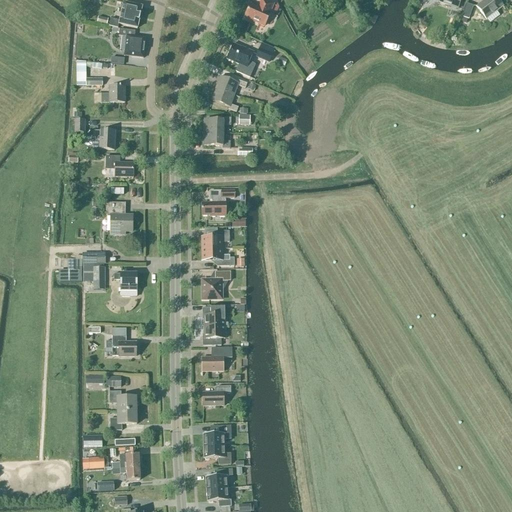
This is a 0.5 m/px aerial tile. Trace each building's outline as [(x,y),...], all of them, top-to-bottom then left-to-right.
[(269,14),(273,5),(262,0),(261,0),(258,9),(250,5),(245,18),(264,26),(270,14),(269,14)] [(437,0),(439,2),(457,9),(460,0),(437,0)] [(497,0),(486,0),(476,7),(486,20),(503,7),(497,0)] [(118,25),(137,29),(142,7),(123,3),(119,21),(110,19),(108,27),(117,29),(118,25)] [(473,7),(467,5),(462,17),(468,19),(473,7)] [(142,59),(144,39),(133,38),(134,31),(119,30),(118,37),(126,37),(124,52),(132,53),(131,58),(142,59)] [(260,49),(272,54),(274,50),(262,44),(260,49)] [(252,55),(245,51),(245,52),(232,47),(226,60),(238,65),(235,72),(250,78),(255,65),(249,61),(252,55)] [(272,54),(260,49),(256,57),(268,63),(272,54)] [(216,89),(234,96),(238,87),(245,89),(247,84),(239,81),(238,84),(220,77),(216,89)] [(102,87),(102,79),(85,79),(86,86),(86,87),(102,87)] [(109,103),(125,103),(125,87),(108,87),(108,95),(101,95),(101,103),(109,103)] [(234,96),(216,89),(211,101),(229,108),(228,110),(236,113),(238,108),(231,106),(234,96)] [(250,116),(238,116),(238,126),(250,126),(250,116)] [(204,133),(223,134),(223,126),(230,126),(231,119),(223,118),(223,121),(204,120),(204,133)] [(85,120),(74,120),(74,133),(85,133),(85,120)] [(114,151),(115,132),(100,131),(100,132),(94,132),(93,150),(98,150),(114,151)] [(223,134),(204,133),(203,146),(222,147),(222,149),(230,150),(230,142),(223,142),(223,134)] [(133,178),(133,164),(119,164),(120,157),(106,157),(105,170),(114,171),(114,178),(133,178)] [(225,203),(210,203),(210,204),(202,204),(202,216),(210,216),(210,217),(225,217),(225,203)] [(121,216),(121,204),(105,204),(105,212),(111,212),(111,215),(109,215),(109,235),(124,235),(125,232),(132,233),(132,216),(121,216)] [(202,250),(222,249),(221,243),(229,243),(229,232),(217,232),(217,238),(202,238),(202,250)] [(222,249),(202,250),(202,261),(209,261),(217,267),(234,267),(234,258),(229,258),(229,256),(222,256),(222,249)] [(90,265),(103,265),(105,265),(105,253),(82,254),(82,265),(90,265)] [(70,282),(81,282),(81,260),(70,260),(70,282)] [(93,269),(93,283),(105,283),(105,268),(103,268),(103,265),(90,265),(90,269),(93,269)] [(213,274),(215,274),(215,281),(202,281),(202,300),(221,300),(221,282),(230,281),(230,273),(213,273),(213,274)] [(136,293),(136,275),(120,275),(114,275),(114,281),(120,281),(120,293),(136,293)] [(204,316),(204,328),(224,327),(224,315),(217,315),(217,308),(202,309),(202,316),(204,316)] [(225,339),(224,327),(204,328),(204,340),(202,340),(203,347),(221,346),(221,339),(225,339)] [(126,329),(121,329),(111,330),(112,349),(118,349),(118,357),(136,357),(136,344),(126,344),(126,329)] [(216,358),(201,358),(202,373),(223,372),(223,359),(232,359),(232,348),(216,349),(216,358)] [(121,388),(121,378),(109,378),(109,388),(121,388)] [(216,394),(203,394),(203,407),(223,407),(223,395),(230,395),(230,387),(216,388),(216,394)] [(116,412),(136,412),(136,398),(121,398),(121,392),(109,393),(109,405),(116,405),(116,412)] [(136,425),(136,412),(116,412),(116,419),(110,420),(110,432),(121,432),(121,425),(136,425)] [(230,427),(212,428),(212,435),(204,435),(205,448),(224,447),(224,440),(230,440),(230,427)] [(102,448),(102,437),(88,437),(89,448),(102,448)] [(224,447),(205,448),(205,460),(218,460),(218,464),(230,463),(230,454),(224,454),(224,447)] [(138,455),(120,456),(120,464),(112,464),(113,470),(120,469),(126,469),(139,468),(138,455)] [(104,469),(103,459),(89,459),(89,470),(104,469)] [(139,468),(126,469),(127,482),(140,481),(139,468)] [(232,470),(214,471),(215,477),(206,478),(207,491),(227,489),(226,477),(232,477),(232,470)] [(99,492),(115,491),(115,482),(99,483),(99,492)] [(227,489),(207,491),(208,503),(218,502),(218,508),(231,507),(231,501),(228,501),(227,489)] [(114,497),(114,506),(128,505),(128,496),(114,497)]
